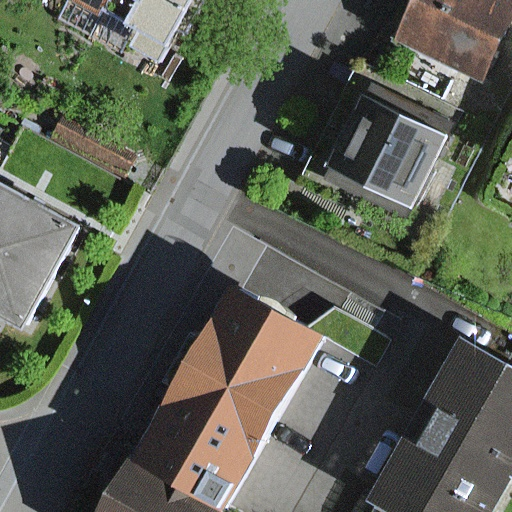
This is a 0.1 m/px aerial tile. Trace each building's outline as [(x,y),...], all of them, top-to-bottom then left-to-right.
[(138,0),(205,36),(224,0),(138,0)] [(482,90),(511,25),(511,0),(417,0),(395,50),(482,90)] [(412,219),(448,135),(352,93),(315,177),(412,219)] [(0,161),(0,292),(58,323),(113,222),(0,161)] [(240,286),(137,463),(222,511),(226,511),(328,336),(240,286)] [(398,495),(429,511),(511,511),(511,346),(487,333),(398,495)] [(209,511),(122,464),(96,511),(209,511)]
